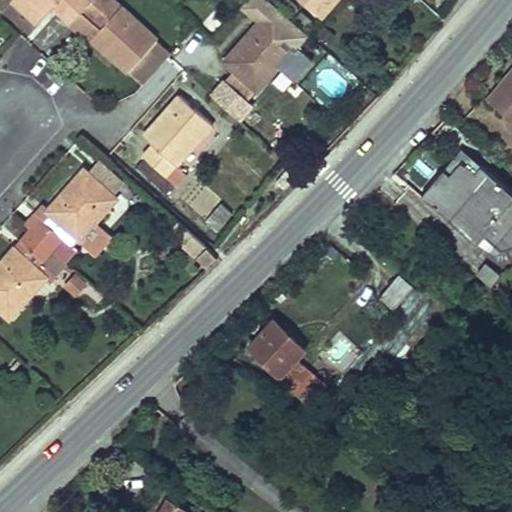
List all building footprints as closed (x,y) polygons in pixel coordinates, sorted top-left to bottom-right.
[(40,15),(23,0),(13,0),(11,3),(33,23),(40,15)] [(23,0),(40,15),(43,17),(51,9),(70,25),(92,0),(23,0)] [(83,36),(85,34),(91,40),(127,72),(155,40),(109,0),(92,0),(70,25),(83,36)] [(296,0),(319,19),(335,0),(296,0)] [(259,21),(222,62),(232,71),(223,80),(245,100),(291,49),(259,21)] [(511,68),(487,96),(511,119),(511,68)] [(178,96),(142,137),(152,145),(142,156),(146,159),(176,186),(186,176),(174,165),(210,124),(178,96)] [(461,149),(439,175),(445,180),(463,159),(476,171),(480,165),(461,149)] [(176,186),(146,159),(138,168),(168,194),(176,186)] [(439,175),(422,196),(436,207),(477,241),(483,233),(511,199),(511,191),(488,171),(483,167),(480,165),(476,171),(463,159),(445,180),(439,175)] [(86,176),(110,196),(120,185),(96,164),(86,176)] [(295,176),(286,169),(277,182),(285,188),(295,176)] [(110,196),(86,176),(82,172),(45,213),(48,215),(42,223),(39,220),(28,231),(65,263),(75,252),(69,247),(76,239),(77,240),(92,224),(114,200),(110,196)] [(511,199),(483,233),(501,248),(511,244),(511,199)] [(212,214),(224,224),(233,213),(222,204),(212,214)] [(168,231),(184,244),(192,235),(177,221),(168,231)] [(107,237),(92,224),(77,240),(93,255),(107,237)] [(65,263),(28,231),(0,262),(0,312),(7,319),(45,276),(37,268),(42,263),(55,274),(65,263)] [(184,244),(182,247),(194,257),(204,247),(192,235),(184,244)] [(204,247),(194,257),(207,270),(218,259),(204,247)] [(485,261),(476,272),(491,285),(500,274),(485,261)] [(397,311),(416,286),(399,273),(380,299),(397,311)] [(279,375),(298,355),(305,348),(275,319),(249,345),(279,375)] [(279,375),(308,403),(327,382),(298,355),(279,375)] [(188,511),(171,502),(164,511),(188,511)]
